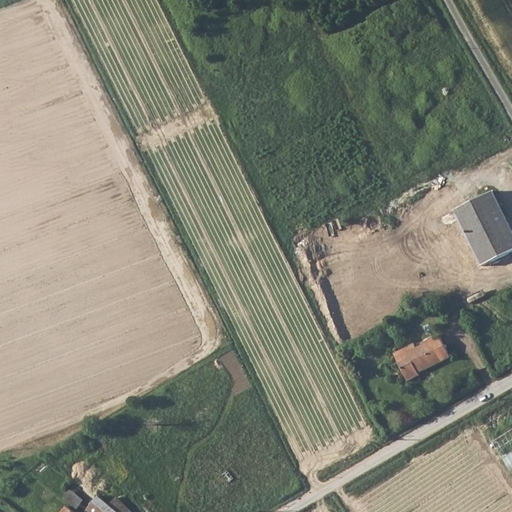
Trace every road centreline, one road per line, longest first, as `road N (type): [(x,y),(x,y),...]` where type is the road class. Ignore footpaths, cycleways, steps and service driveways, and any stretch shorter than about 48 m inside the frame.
road 1 (unclassified): [(281,511),(511,378)]
road 2 (track): [(493,389),(455,312),(511,278)]
road 3 (unclassified): [(511,111),(451,0)]
